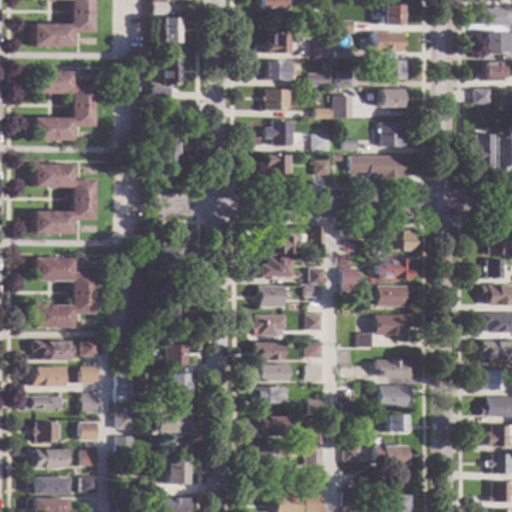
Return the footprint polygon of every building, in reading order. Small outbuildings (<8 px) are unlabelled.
[(88,0),(88,34),(66,33),(66,48),(27,48),(28,25),(65,25),(65,1),(28,0),(88,0)] [(283,0),(283,7),(277,7),(277,9),(252,9),(252,0),(283,0)] [(161,15),(146,15),(146,3),(162,4),(161,15)] [(395,12),(398,12),(398,20),(395,20),(395,26),(374,26),(374,17),(372,17),(372,13),(374,13),(374,6),(395,6),(395,12)] [(505,27),(477,26),(477,23),(474,23),(474,7),(506,8),(505,27)] [(173,19),(174,43),(156,44),(156,19),(173,19)] [(346,32),(329,31),(329,21),(346,21),(346,32)] [(392,41),(395,41),(395,53),(364,53),(364,51),(362,50),(362,45),(364,44),(364,33),(392,33),(392,41)] [(283,42),(284,42),(284,48),(283,48),(283,54),(259,54),(259,41),(262,41),(262,34),(283,34),(283,42)] [(501,39),(504,39),(504,42),(501,42),(501,53),(476,53),(476,52),(471,52),(471,35),(476,35),(476,34),(501,34),(501,39)] [(322,58),(308,59),(308,44),(322,43),(322,58)] [(342,59),(327,59),(327,51),(342,51),(342,59)] [(173,68),(174,68),(174,85),(157,85),(157,60),(173,60),(173,68)] [(399,69),(402,69),(402,73),(399,73),(399,81),(374,80),(374,61),(399,61),(399,69)] [(282,64),(287,64),(287,71),(282,71),(281,81),(258,81),(259,62),(282,63),(282,64)] [(496,82),(475,82),(475,63),(497,63),(496,82)] [(346,86),(330,86),(330,71),(346,72),(346,86)] [(68,86),(89,86),(88,127),(67,127),(67,141),(28,141),(28,118),(66,119),(66,95),(29,94),(29,72),(68,72),(68,86)] [(324,87),(301,87),(301,75),(324,75),(324,87)] [(164,88),(147,88),(147,99),(164,99),(164,88)] [(281,90),(281,92),(282,92),(282,99),(281,99),(281,110),(258,110),(258,102),(256,102),(256,97),(258,97),(258,90),(281,90)] [(482,105),(466,104),(466,90),(482,90),(482,105)] [(395,97),(397,97),(397,103),(395,103),(395,108),(372,108),(373,91),(395,91),(395,97)] [(346,119),(346,96),(326,96),(326,119),(346,119)] [(173,115),(157,115),(157,102),(173,103),(173,115)] [(366,120),(351,120),(351,104),(366,104),(366,120)] [(325,120),(308,120),(308,109),(325,109),(325,120)] [(284,136),(286,136),(286,146),(265,146),(265,139),(259,139),(259,129),(266,129),(266,122),(284,122),(284,136)] [(394,132),(398,132),(398,148),(373,148),(373,134),(371,134),(371,130),(372,130),(372,123),(394,123),(394,132)] [(504,137),(509,137),(508,168),(501,168),(500,173),(490,173),(491,168),(489,168),(490,137),(496,137),(496,132),(504,132),(504,137)] [(163,143),(174,143),(174,154),(172,154),(172,168),(153,167),(152,134),(163,134),(163,143)] [(323,152),(305,152),(305,135),(323,136),(323,152)] [(486,168),(486,172),(474,172),(474,168),(468,168),(468,135),(487,136),(486,168)] [(351,151),(337,151),(337,141),(351,141),(351,151)] [(268,156),(281,156),(281,163),(284,163),(284,168),(285,169),(285,173),(282,175),(261,175),(261,170),(259,170),(259,155),(268,155),(268,156)] [(397,177),(394,177),(394,179),(377,179),(377,177),(362,177),(362,173),(343,173),(343,157),(397,158),(397,177)] [(324,176),(308,176),(308,161),(324,161),(324,176)] [(68,180),(89,180),(89,221),(68,221),(67,235),(28,235),(28,213),(66,213),(66,188),(29,188),(29,166),(68,166),(68,180)] [(318,245),(304,244),(304,228),(318,228),(318,245)] [(351,230),(351,239),(335,239),(335,229),(351,230)] [(157,247),(147,247),(147,231),(156,231),(157,247)] [(402,234),(405,234),(405,236),(408,236),(408,240),(405,240),(405,251),(380,251),(380,232),(402,232),(402,234)] [(493,235),(502,235),(502,244),(500,244),(500,255),(481,256),(480,235),(489,235),(489,233),(493,233),(493,235)] [(291,247),(285,246),(285,254),(260,254),(260,242),(258,242),(258,237),(260,237),(283,237),(283,234),(291,234),(291,247)] [(179,270),(151,270),(151,269),(146,269),(146,260),(151,260),(151,248),(179,248),(179,270)] [(284,278),(281,278),(280,280),(276,280),(276,278),(254,277),(254,265),(260,265),(260,258),(285,259),(284,278)] [(68,274),(89,274),(89,315),(68,315),(68,329),(29,329),(29,306),(67,306),(67,282),(29,282),(30,259),(69,260),(68,274)] [(401,268),(405,268),(405,280),(374,280),(374,276),(369,276),(369,267),(374,267),(374,259),(401,259),(401,268)] [(146,336),(128,336),(128,260),(145,260),(146,336)] [(497,266),(499,266),(499,270),(497,270),(497,279),(479,279),(479,272),(477,272),(477,268),(479,268),(479,261),(497,261),(497,266)] [(316,285),(301,284),(301,269),(315,269),(317,269),(316,285)] [(350,286),(335,286),(335,269),(351,269),(350,286)] [(509,294),(511,294),(511,306),(509,306),(481,306),(481,298),(478,296),(475,296),(475,287),(509,286),(509,294)] [(171,298),(154,298),(155,287),(171,287),(171,298)] [(277,293),(283,293),(283,300),(277,300),(278,301),(278,305),(276,308),(252,307),(252,302),(249,302),(249,296),(251,296),(251,287),(277,287),(277,293)] [(314,298),(298,298),(298,287),(314,287),(314,298)] [(349,296),(335,296),(335,287),(349,287),(349,296)] [(406,300),(400,299),(400,308),(369,307),(370,287),(406,287),(406,300)] [(175,322),(158,322),(158,314),(155,314),(155,311),(157,311),(157,302),(175,302),(175,322)] [(511,314),(511,334),(483,334),(481,334),(481,325),(476,325),(476,314),(511,314)] [(315,331),(300,331),(300,315),(315,315),(315,331)] [(277,330),(274,330),(274,336),(268,336),(268,337),(246,337),(246,316),(277,316),(277,330)] [(405,326),(400,326),(400,337),(367,336),(367,316),(406,316),(405,326)] [(365,348),(351,348),(351,334),(365,334),(365,348)] [(67,362),(34,361),(34,352),(28,352),(28,343),(29,341),(67,342),(67,362)] [(93,357),(77,358),(77,341),(93,341),(93,357)] [(507,362),(481,362),(481,361),(476,361),(475,343),(507,343),(507,362)] [(276,361),(245,361),(246,344),(276,344),(276,361)] [(316,359),(298,359),(298,344),(316,344),(316,359)] [(180,365),(158,366),(158,346),(180,345),(180,365)] [(392,361),(405,361),(405,379),(375,378),(375,371),(369,371),(369,361),(384,361),(384,360),(392,360),(392,361)] [(279,383),(245,382),(246,364),(279,365),(279,383)] [(315,366),(314,382),(298,381),(299,366),(315,366)] [(59,387),(27,387),(27,371),(30,371),(30,368),(59,368),(59,387)] [(93,385),(75,385),(75,368),(93,368),(93,385)] [(498,376),(500,376),(500,380),(498,380),(498,392),(480,392),(480,391),(476,391),(476,386),(480,386),(480,371),(498,371),(498,376)] [(128,393),(111,394),(111,375),(127,375),(128,393)] [(181,382),(185,382),(185,393),(181,393),(181,401),(161,401),(161,385),(157,385),(157,375),(181,375),(181,382)] [(277,400),(273,400),(273,404),(244,404),(244,387),(277,388),(277,400)] [(404,388),(404,407),(400,407),(400,408),(371,408),(371,387),(404,388)] [(93,414),(77,414),(77,395),(93,395),(93,414)] [(58,409),(20,410),(20,398),(58,397),(58,409)] [(505,411),(506,411),(506,416),(505,416),(505,418),(480,418),(480,417),(475,417),(475,406),(480,406),(480,399),(504,399),(505,411)] [(316,416),(301,416),(301,401),(317,401),(316,416)] [(349,413),(335,413),(335,403),(349,403),(349,413)] [(127,429),(112,429),(112,414),(127,414),(127,429)] [(185,433),(163,433),(163,434),(158,435),(158,433),(149,433),(149,423),(151,423),(151,416),(185,416),(185,433)] [(400,433),(381,432),(382,416),(401,416),(400,433)] [(283,437),(251,436),(251,426),(245,426),(245,418),(283,418),(283,437)] [(53,443),(32,442),(32,436),(29,435),(29,429),(32,430),(32,423),(53,424),(53,443)] [(93,442),(75,442),(75,424),(92,424),(93,442)] [(318,445),(302,445),(302,426),(318,426),(318,445)] [(510,437),(501,437),(501,447),(481,447),(481,433),(484,433),(484,427),(510,426),(510,437)] [(356,444),(340,444),(340,435),(346,435),(356,435),(356,444)] [(127,447),(112,446),(112,437),(127,437),(127,447)] [(185,454),(157,454),(157,438),(184,438),(185,454)] [(400,452),(403,452),(403,459),(400,459),(400,465),(368,464),(368,462),(366,462),(367,446),(400,447),(400,452)] [(271,456),(275,456),(275,465),(270,465),(270,466),(244,466),(244,447),(271,447),(271,456)] [(353,463),(337,462),(337,447),(353,447),(353,463)] [(316,465),(298,466),(298,449),(316,449),(316,465)] [(61,468),(56,468),(56,469),(38,468),(29,467),(30,450),(62,450),(61,468)] [(93,467),(77,467),(77,451),(93,451),(93,467)] [(502,456),(502,460),(511,460),(511,473),(503,473),(503,475),(485,475),(485,468),(479,468),(479,462),(485,462),(485,455),(502,456)] [(181,469),(184,469),(184,476),(181,476),(181,485),(161,485),(161,461),(181,461),(181,469)] [(64,495),(30,495),(30,478),(64,479),(64,495)] [(93,493),(77,493),(77,478),(92,478),(93,493)] [(503,503),(482,503),(482,498),(485,498),(485,483),(503,483),(503,503)] [(353,508),(336,508),(336,491),(353,491),(353,508)] [(288,502),(293,502),(292,511),(262,511),(262,501),(266,501),(266,495),(288,495),(288,502)] [(316,511),(298,511),(298,495),(316,495),(316,511)] [(403,506),(405,506),(405,511),(374,511),(375,496),(403,497),(403,506)] [(182,511),(152,511),(152,499),(182,499),(182,511)] [(64,511),(30,511),(30,500),(64,500),(64,511)] [(130,511),(114,511),(114,501),(130,500),(130,511)]
